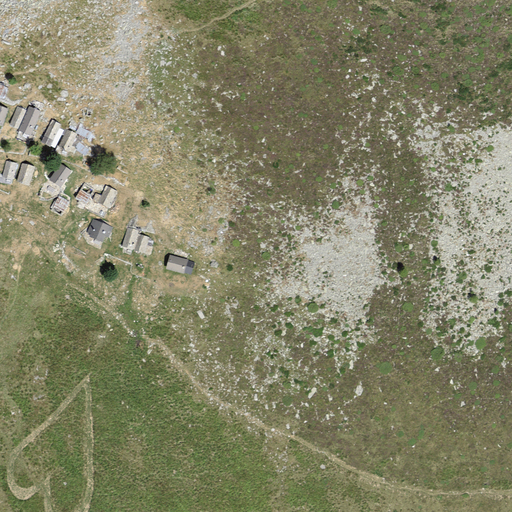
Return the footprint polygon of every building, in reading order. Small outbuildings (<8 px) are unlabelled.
[(20,129),(27,111),(17,106),(9,125),(20,129)] [(20,129),(18,132),(31,137),(41,111),(29,106),(27,111),(20,129)] [(61,125),(52,120),(41,143),(50,147),(50,146),(59,128),(61,125)] [(59,128),(50,146),(55,148),(64,130),(59,128)] [(76,135),(66,130),(58,147),(73,154),(76,148),(71,146),(76,135)] [(0,172),(0,182),(12,185),(18,164),(6,161),(3,173),(0,172)] [(22,163),(16,182),(29,185),(34,167),(22,163)] [(61,164),(49,181),(60,189),(72,171),(61,164)] [(85,183),(75,199),(85,205),(94,190),(85,183)] [(101,196),(96,194),(92,201),(110,209),(118,192),(105,186),(101,196)] [(59,196),(51,212),(61,217),(69,201),(59,196)] [(92,219),(87,232),(90,234),(89,237),(103,243),(105,238),(108,239),(113,228),(92,219)] [(134,250),(139,234),(137,234),(138,231),(128,227),(122,247),(134,250)] [(149,237),(139,234),(134,250),(144,254),(149,237)] [(193,262),(170,255),(166,269),(183,274),(184,273),(190,275),(193,262)]
